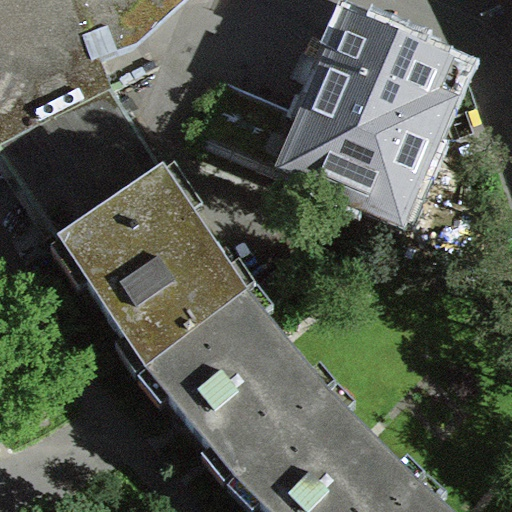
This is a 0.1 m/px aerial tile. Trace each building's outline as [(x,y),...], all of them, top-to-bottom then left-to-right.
[(0,0),(0,148),(105,96),(94,65),(112,59),(111,56),(124,52),(180,0),(181,3),(183,2),(182,0),(0,0)] [(438,71),(346,32),(321,89),(305,128),(222,93),(200,144),(314,193),(313,197),(354,215),(356,211),(393,227),(410,188),(391,180),(407,144),(425,152),(441,115),(422,107),(438,71)] [(140,381),(242,305),(110,103),(105,96),(0,148),(0,168),(10,183),(37,224),(29,229),(41,247),(49,241),(54,250),(53,251),(82,295),(140,381)] [(229,489),(323,404),(242,305),(140,381),(162,408),(229,489)] [(323,404),(229,489),(251,511),(397,511),(413,495),(323,404)] [(432,511),(413,495),(397,511),(432,511)]
